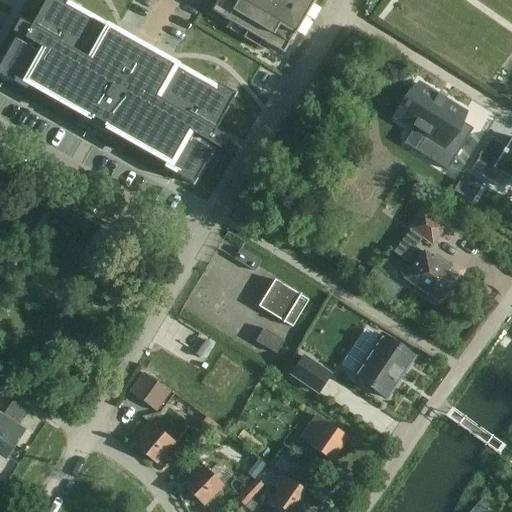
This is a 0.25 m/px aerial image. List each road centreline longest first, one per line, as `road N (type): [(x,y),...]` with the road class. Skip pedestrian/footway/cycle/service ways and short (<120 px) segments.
road 1 (residential): [(198,246),(343,0)]
road 2 (residential): [(364,511),(511,296)]
road 3 (residential): [(198,246),(0,133)]
road 4 (residential): [(86,435),(198,246)]
